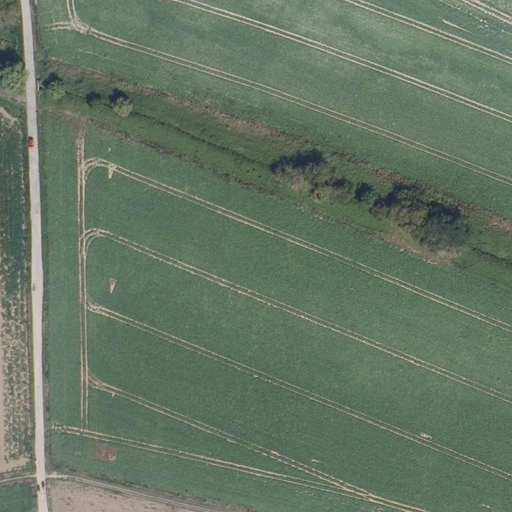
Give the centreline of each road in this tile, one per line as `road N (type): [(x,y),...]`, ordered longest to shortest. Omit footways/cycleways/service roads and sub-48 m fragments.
road 1 (track): [(24,0),(41,511)]
road 2 (track): [(0,483),(68,477),(216,511)]
